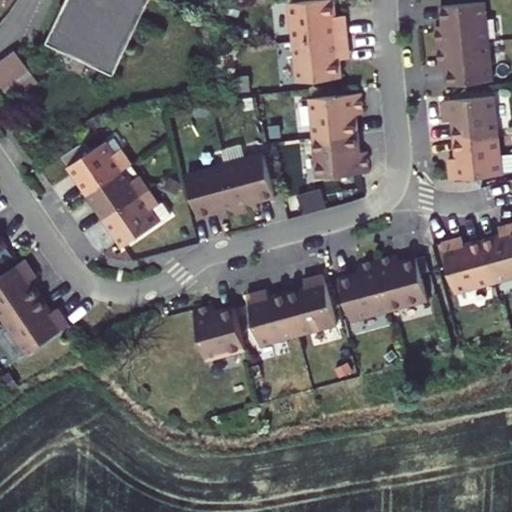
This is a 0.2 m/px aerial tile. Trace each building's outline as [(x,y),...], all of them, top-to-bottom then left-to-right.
[(71,0),(49,45),(112,75),(147,0),(71,0)] [(346,0),(322,0),(303,2),(307,41),(362,36),(360,22),(349,23),(348,16),(346,0)] [(449,26),(451,46),(502,41),(498,1),(454,6),(456,25),(449,26)] [(359,15),(348,16),(349,23),(360,22),(359,15)] [(362,36),(307,41),(311,81),(355,77),(353,59),(352,52),(363,51),(362,36)] [(502,41),(451,46),(453,66),(460,65),(462,85),(506,80),(502,41)] [(12,51),(0,59),(0,89),(26,72),(12,51)] [(363,51),(352,52),(353,59),(363,58),(363,51)] [(0,89),(0,96),(4,102),(34,82),(26,72),(0,89)] [(374,93),(323,98),(327,138),(371,134),(369,115),(376,114),(374,93)] [(466,121),(468,139),(511,135),(508,95),(456,101),(459,122),(466,121)] [(371,134),(327,138),(331,178),(382,173),(380,151),(373,152),(371,134)] [(511,136),(511,135),(468,139),(470,158),(462,159),(464,180),(511,175),(511,136)] [(112,154),(104,141),(66,167),(85,194),(122,168),(130,163),(120,149),(112,154)] [(256,209),(254,202),(273,197),(261,154),(222,165),(236,215),(256,209)] [(196,218),(215,213),(216,220),(236,215),(222,165),(184,175),(196,218)] [(85,194),(103,221),(149,191),(139,176),(131,181),(122,168),(85,194)] [(161,204),(159,206),(149,191),(103,221),(121,248),(169,216),(161,204)] [(0,258),(21,245),(2,218),(0,219),(0,258)] [(511,234),(499,238),(510,280),(511,279),(511,234)] [(481,243),(479,235),(458,241),(472,290),(510,280),(499,238),(481,243)] [(411,254),(392,259),(405,309),(444,298),(432,256),(413,261),(411,254)] [(44,280),(50,276),(39,258),(0,284),(0,293),(18,320),(55,295),(44,280)] [(372,264),(374,272),(355,277),(367,319),(405,309),(392,259),(372,264)] [(320,287),(302,292),(314,334),(352,324),(339,274),(318,280),(320,287)] [(284,296),(282,289),(262,295),(275,344),(314,334),(302,292),(284,296)] [(65,311),(55,295),(18,320),(40,353),(83,324),(71,307),(65,311)] [(222,360),(261,349),(249,306),(231,311),(228,304),(208,310),(222,360)]
